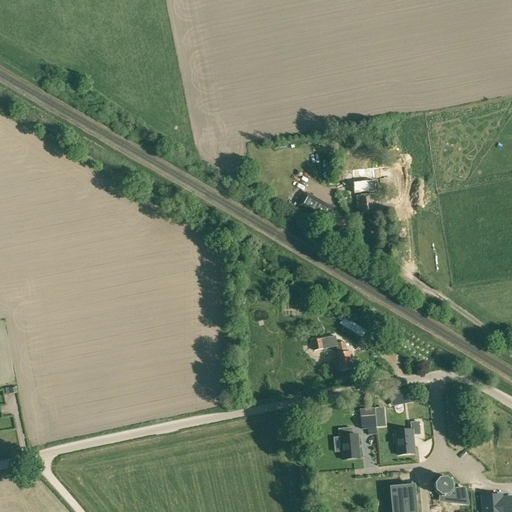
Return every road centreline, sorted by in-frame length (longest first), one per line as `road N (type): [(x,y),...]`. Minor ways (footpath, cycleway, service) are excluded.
road 1 (unclassified): [(0,464),(436,375),(464,377),(511,404)]
road 2 (track): [(436,375),(446,464),(420,466),(423,511)]
